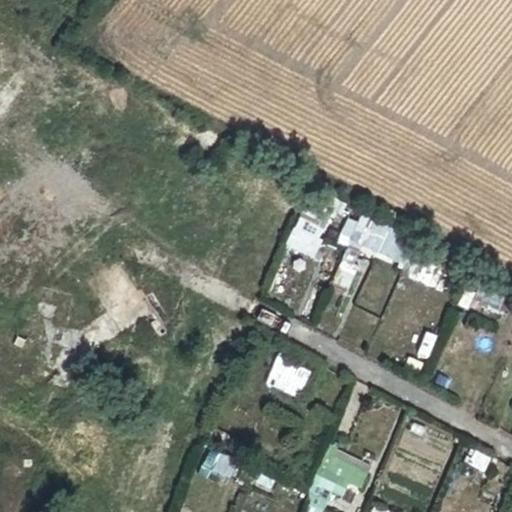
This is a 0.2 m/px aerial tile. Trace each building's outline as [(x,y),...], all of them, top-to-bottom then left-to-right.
[(64,66),(42,103),(77,124),(99,87),(64,66)] [(21,99),(1,126),(20,140),(23,137),(29,142),(38,131),(25,121),(35,108),(21,99)] [(168,119),(162,140),(192,148),(197,131),(173,124),(174,121),(168,119)] [(239,157),(224,186),(236,193),(252,163),(239,157)] [(248,183),(239,201),(259,211),(269,190),(308,209),(296,232),(318,243),(329,221),(336,205),(257,165),(248,183)] [(45,254),(83,271),(96,243),(59,226),(57,230),(34,219),(25,239),(47,249),(45,254)] [(350,243),(328,291),(345,299),(357,272),(352,270),(362,248),(404,267),(414,244),(360,220),(350,243)] [(7,237),(0,233),(0,300),(2,302),(5,295),(21,303),(44,251),(8,235),(7,237)] [(426,288),(439,262),(428,256),(415,283),(426,288)] [(426,288),(442,297),(455,270),(439,262),(426,288)] [(107,321),(103,332),(116,336),(124,310),(132,287),(114,281),(106,304),(112,306),(107,321)] [(473,301),(505,315),(511,300),(479,286),(473,301)] [(83,336),(67,333),(73,299),(40,292),(34,321),(27,362),(9,358),(6,376),(47,384),(50,365),(52,366),(55,349),(80,354),(83,336)] [(214,337),(209,350),(232,360),(244,333),(217,321),(210,335),(214,337)] [(83,377),(124,392),(126,386),(151,395),(161,369),(103,348),(99,360),(91,357),(83,377)] [(275,388),(299,400),(308,382),(294,374),(297,370),(278,360),(272,371),(281,376),(275,388)] [(153,415),(135,458),(158,469),(176,424),(153,415)] [(63,441),(56,467),(93,477),(106,438),(90,433),(91,428),(77,424),(70,443),(63,441)] [(209,443),(223,450),(230,438),(216,430),(209,443)] [(336,451),(313,498),(328,504),(333,494),(342,498),(348,485),(360,491),(371,468),(337,452),(336,451)] [(211,471),(229,481),(238,464),(221,455),(211,471)] [(256,484),(280,495),(285,485),(261,473),(256,484)]
